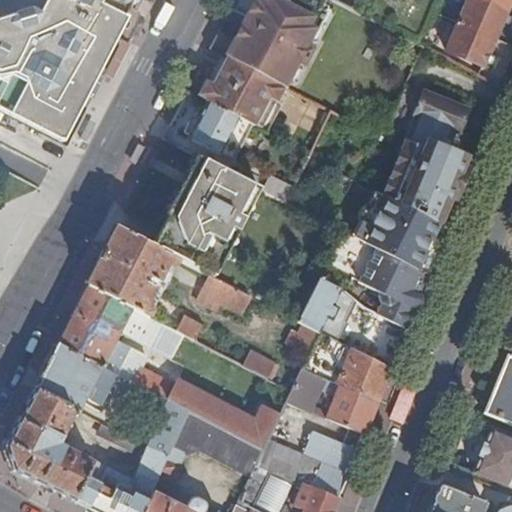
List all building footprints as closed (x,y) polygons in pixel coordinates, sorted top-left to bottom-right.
[(0,0),(0,108),(65,141),(137,0),(0,0)] [(321,0),(236,0),(231,10),(249,19),(228,59),(277,84),(288,90),(302,63),(305,65),(312,51),(309,49),(315,37),(305,32),(312,19),(321,0)] [(484,0),(469,0),(460,23),(496,38),(508,10),(484,0)] [(484,0),(508,10),(511,0),(484,0)] [(322,24),(312,19),(305,32),(315,37),(322,24)] [(496,38),(460,23),(447,51),(484,66),(496,38)] [(277,84),(228,59),(207,101),(209,102),(240,119),(256,126),(270,98),(276,86),(277,84)] [(469,111),(407,85),(383,130),(389,133),(391,129),(409,136),(403,149),(468,182),(474,167),(447,156),(458,131),(460,132),(469,111)] [(240,119),(209,102),(195,128),(190,125),(186,133),(190,136),(189,138),(221,155),(240,119)] [(287,202),(309,158),(311,154),(295,146),(272,195),(287,202)] [(459,204),(468,182),(403,149),(385,196),(389,198),(437,222),(447,198),(459,204)] [(205,160),(181,208),(159,250),(179,260),(204,273),(227,227),(234,230),(240,217),(235,214),(251,184),(205,160)] [(442,225),(437,222),(389,198),(366,243),(430,275),(438,256),(437,253),(437,244),(433,242),(442,225)] [(104,257),(89,286),(152,318),(174,275),(170,273),(173,266),(177,264),(179,260),(159,250),(118,230),(104,257)] [(416,311),(430,275),(366,243),(345,232),(321,280),(343,290),(357,302),(368,311),(378,292),(387,297),(383,306),(383,308),(396,315),(402,304),(416,311)] [(243,314),(251,297),(211,277),(199,301),(217,311),(222,303),(243,314)] [(343,290),(321,280),(300,322),(306,325),(321,332),(339,342),(349,323),(347,322),(357,302),(343,290)] [(144,389),(166,400),(173,385),(141,369),(147,357),(118,341),(122,334),(174,360),(186,335),(178,332),(152,318),(89,286),(74,314),(59,345),(108,369),(144,389)] [(186,335),(198,341),(204,327),(188,319),(186,320),(185,320),(178,332),(186,335)] [(310,356),(321,332),(306,325),(301,335),(297,333),(291,346),(310,356)] [(391,371),(392,369),(339,342),(321,332),(310,356),(304,369),(328,379),(340,385),(379,402),(380,399),(391,371)] [(44,373),(36,389),(79,411),(80,412),(85,403),(100,411),(113,386),(102,380),(108,369),(59,345),(44,373)] [(253,370),(271,379),(278,365),(253,353),(248,362),(247,362),(245,366),(253,370)] [(511,422),(511,357),(507,356),(485,412),(511,422)] [(328,379),(304,369),(293,391),(289,401),(312,411),(328,379)] [(289,401),(293,391),(271,379),(253,370),(241,394),(264,406),(255,422),(179,383),(170,402),(190,412),(265,451),(271,438),(289,401)] [(400,376),(391,371),(380,399),(387,402),(391,392),(393,393),(400,376)] [(373,416),(379,402),(340,385),(327,418),(365,435),(373,416)] [(151,503),(155,493),(159,483),(170,458),(149,448),(134,482),(62,444),(79,411),(36,389),(21,418),(6,447),(13,472),(77,503),(88,478),(103,486),(105,480),(118,486),(151,503)] [(170,458),(190,412),(170,402),(166,400),(144,389),(140,396),(153,403),(154,400),(167,407),(149,448),(170,458)] [(253,475),(265,451),(190,412),(170,458),(159,483),(166,486),(178,481),(184,468),(183,467),(190,452),(202,449),(253,475)] [(511,435),(493,427),(474,471),(511,485),(511,435)] [(333,511),(359,450),(315,430),(304,453),(271,438),(265,451),(253,475),(235,511),(333,511)] [(95,511),(146,511),(151,503),(118,486),(114,492),(102,487),(103,486),(88,478),(77,503),(95,511)] [(430,511),(482,511),(485,506),(485,503),(441,485),(432,507),(430,511)] [(193,511),(198,507),(197,503),(195,499),(190,496),(186,497),(183,499),(181,503),(181,506),(155,493),(151,503),(146,511),(193,511)]
